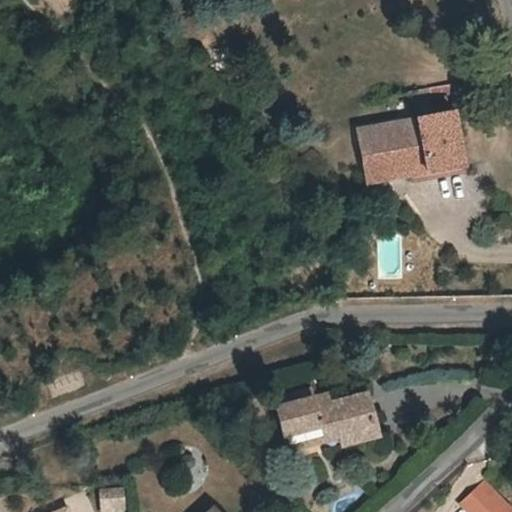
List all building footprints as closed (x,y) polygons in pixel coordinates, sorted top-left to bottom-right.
[(461,160),(450,108),(355,129),(363,172),(426,161),(428,167),(461,160)] [(323,397),(302,402),(305,413),(324,408),(323,397)] [(271,410),(277,440),(315,431),(318,443),(320,453),(373,441),(364,399),(324,408),(305,413),(302,402),(271,410)] [(280,451),(318,443),(315,431),(277,440),(280,451)] [(511,511),(511,505),(508,501),(502,505),(494,496),(499,491),(487,479),(462,502),(471,511),(511,511)] [(98,511),(123,511),(122,483),(97,485),(98,511)]
